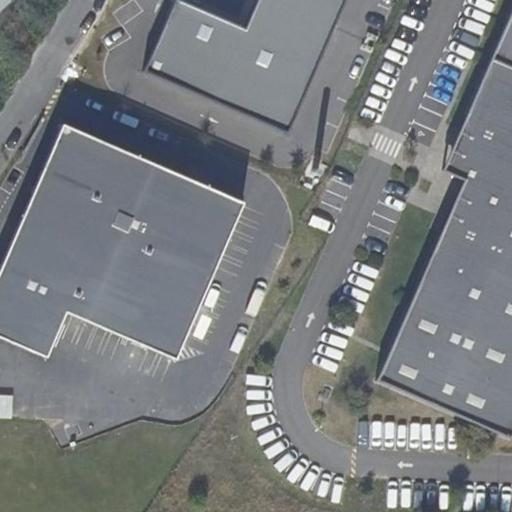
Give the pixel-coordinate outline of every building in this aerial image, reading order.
[(342,0),(252,0),(243,22),(191,0),(172,0),(143,66),(287,128),(342,0)] [(511,6),(465,116),(471,119),(454,159),(458,161),(452,176),(473,185),(467,199),(462,198),(445,237),(443,236),(443,235),(440,233),(375,382),(509,440),(511,433),(511,6)] [(76,18),(62,49),(71,53),(84,22),(76,18)] [(462,181),(440,233),(443,235),(443,236),(445,237),(462,198),(467,199),(473,185),(452,176),(458,161),(454,159),(471,119),(465,116),(440,172),(462,181)] [(63,134),(0,278),(0,346),(47,366),(67,321),(177,368),(244,210),(63,134)]
